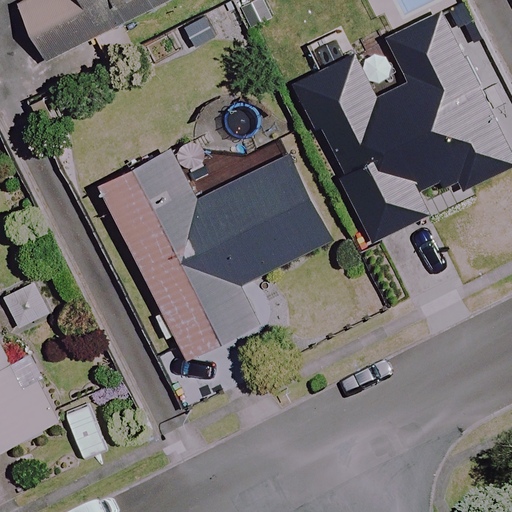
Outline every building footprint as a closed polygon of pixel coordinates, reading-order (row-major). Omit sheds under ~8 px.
[(171,0),(21,0),(49,59),(171,0)] [(443,180),(447,189),(460,182),(465,191),(511,167),(511,150),(446,11),(392,37),(414,83),(378,100),(357,55),(302,81),(377,239),(431,214),(420,191),(443,180)] [(339,235),(298,151),(200,200),(175,148),(105,183),(191,357),(266,320),(247,281),(339,235)] [(38,283),(7,298),(22,329),(53,314),(38,283)] [(0,342),(0,450),(63,419),(42,378),(26,386),(3,341),(0,342)]
